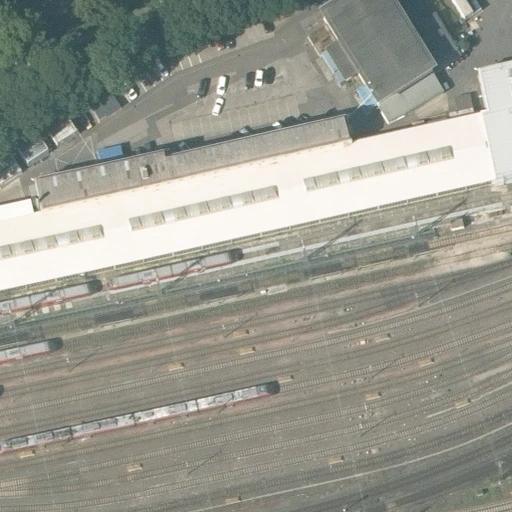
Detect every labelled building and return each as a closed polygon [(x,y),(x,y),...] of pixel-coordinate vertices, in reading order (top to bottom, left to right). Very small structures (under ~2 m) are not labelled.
[(457,55),(435,18),(421,27),(402,0),(351,0),(319,20),(335,47),(324,53),(345,85),(354,79),(378,115),(436,77),(432,71),(457,55)] [(451,0),(460,21),(478,13),(472,0),(451,0)] [(511,69),(477,77),(485,119),(490,139),(495,163),(499,183),(511,179),(511,69)] [(57,143),(77,131),(69,118),(49,131),(57,143)] [(490,139),(485,119),(351,148),(346,125),(334,127),(175,162),(174,156),(88,175),(35,186),(41,216),(0,225),(0,294),(499,183),(495,163),(490,139)]
